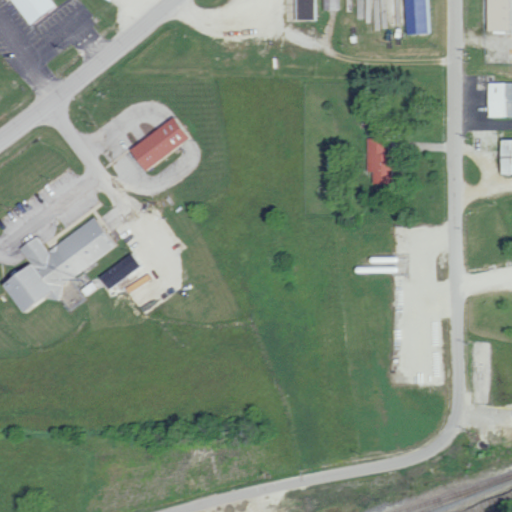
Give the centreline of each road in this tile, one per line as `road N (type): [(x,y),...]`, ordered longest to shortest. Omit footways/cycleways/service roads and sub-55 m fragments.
road 1 (residential): [(173,511),(402,461),(433,448),(452,428),(461,383),(453,0)]
road 2 (secondary): [(0,142),(170,0)]
